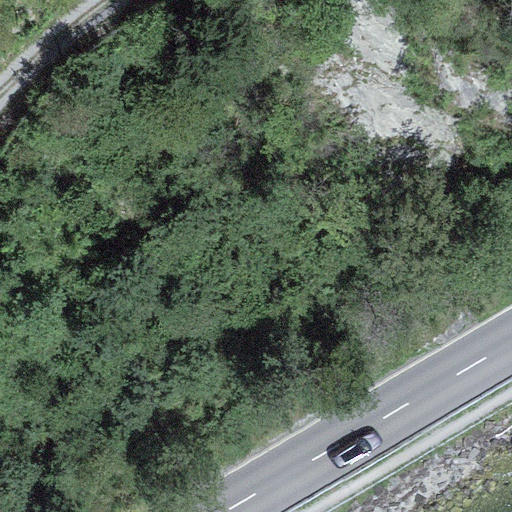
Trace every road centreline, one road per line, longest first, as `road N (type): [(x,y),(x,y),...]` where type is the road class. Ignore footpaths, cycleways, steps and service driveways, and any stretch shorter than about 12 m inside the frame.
road 1 (primary): [(511,344),(227,511)]
road 2 (track): [(0,90),(98,0)]
